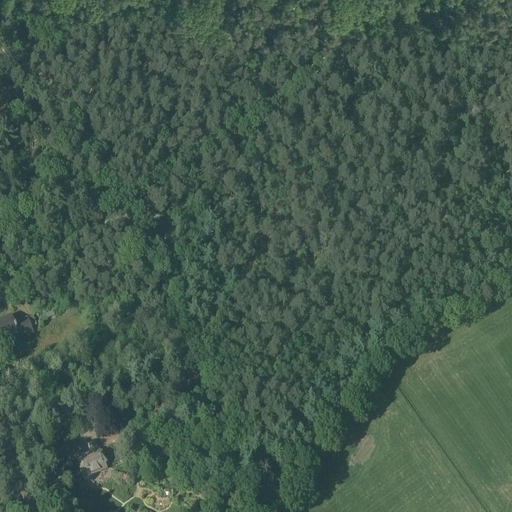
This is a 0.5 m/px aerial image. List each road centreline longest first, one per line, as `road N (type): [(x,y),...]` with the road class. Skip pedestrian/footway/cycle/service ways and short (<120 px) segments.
road 1 (track): [(246,490),(264,487),(286,468),(322,408),(368,355),(499,267),(500,206),(511,192)]
road 2 (track): [(246,511),(246,490),(226,477),(117,209)]
road 3 (track): [(117,209),(287,95),(349,23)]
road 4 (track): [(117,209),(104,173),(0,22)]
road 5 (track): [(0,291),(117,209)]
